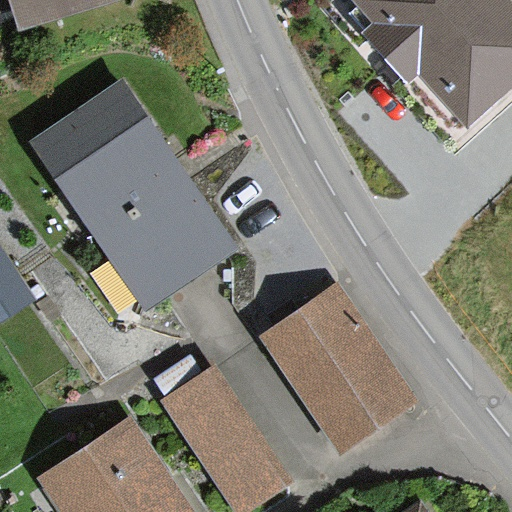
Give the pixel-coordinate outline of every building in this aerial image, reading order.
[(105,0),(0,0),(0,38),(108,12),(105,0)] [(395,74),(477,0),(376,0),(361,14),(383,39),(372,49),(395,74)] [(511,19),(494,0),(477,0),(395,74),(415,96),(426,86),(472,136),(511,99),(511,19)] [(128,76),(34,135),(136,296),(229,237),(128,76)] [(0,322),(42,295),(1,233),(0,233),(0,322)] [(327,291),(255,341),(333,451),(405,401),(327,291)] [(209,376),(156,415),(228,511),(282,472),(209,376)] [(181,511),(124,418),(24,480),(43,511),(181,511)]
